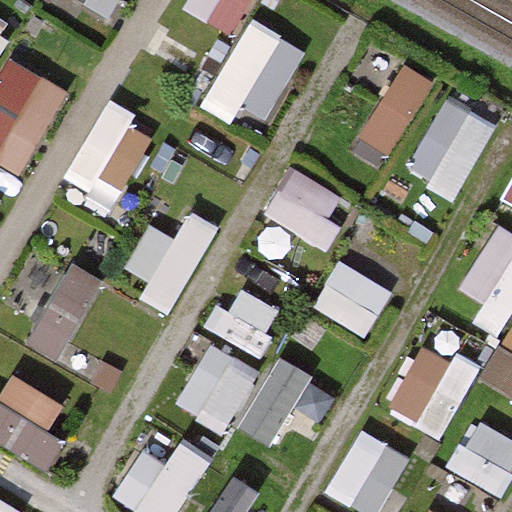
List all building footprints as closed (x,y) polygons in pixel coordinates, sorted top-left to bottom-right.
[(96,0),(116,12),(124,0),(96,0)] [(238,34),(257,0),(193,0),(190,6),(238,34)] [(215,88),(270,121),(317,44),(262,11),(215,88)] [(0,21),(0,60),(16,30),(0,21)] [(16,51),(0,80),(0,149),(31,166),(76,83),(16,51)] [(406,54),(371,134),(404,149),(439,68),(406,54)] [(450,89),(416,169),(469,192),(503,112),(450,89)] [(120,95),(69,168),(118,202),(169,129),(120,95)] [(303,161),(274,208),(330,242),(359,195),(303,161)] [(0,183),(0,212),(13,192),(0,183)] [(136,261),(161,274),(151,292),(178,307),(227,219),(198,203),(183,230),(160,217),(136,261)] [(494,294),(483,318),(511,331),(511,224),(501,219),(471,283),(494,294)] [(349,253),(321,300),(374,331),(402,284),(349,253)] [(34,338),(69,357),(114,274),(79,255),(34,338)] [(237,286),(222,329),(273,346),(287,302),(237,286)] [(511,389),(511,331),(488,376),(511,389)] [(218,336),(184,401),(233,426),(267,362),(218,336)] [(399,412),(459,431),(482,358),(422,339),(399,412)] [(287,349),(247,425),(282,444),(322,367),(287,349)] [(0,429),(46,457),(81,400),(18,361),(0,390),(0,429)] [(511,489),(511,485),(511,425),(484,412),(459,464),(511,489)] [(405,511),(417,491),(403,483),(420,451),(368,423),(334,487),(379,511),(405,511)] [(192,431),(177,458),(149,443),(121,496),(150,511),(183,511),(220,446),(192,431)] [(250,511),(270,483),(244,465),(211,511),(250,511)] [(0,511),(20,511),(27,501),(0,485),(0,511)] [(424,511),(460,511),(436,495),(424,511)]
